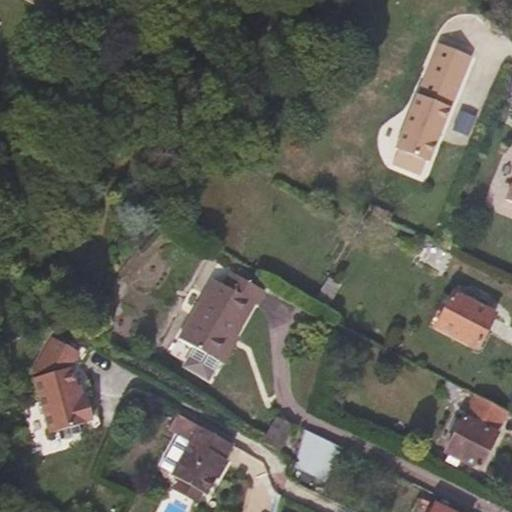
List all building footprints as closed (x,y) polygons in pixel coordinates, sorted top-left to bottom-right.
[(11,0),(29,9),(34,0),(11,0)] [(422,170),(436,133),(462,63),(460,62),(465,48),(437,38),(432,51),(430,51),(389,157),(422,170)] [(511,183),(503,207),(511,210),(511,183)] [(234,341),(252,308),(255,309),(263,295),(231,275),(224,288),(213,283),(179,342),(196,351),(186,368),(207,381),(230,339),(234,341)] [(317,320),(333,293),(322,286),(306,313),(317,320)] [(469,357),(487,322),(445,300),(427,334),(469,357)] [(92,423),(86,401),(79,403),(70,371),(78,356),(53,341),(33,376),(49,438),(86,428),(85,424),(92,423)] [(477,471),(507,414),(473,397),(443,454),(477,471)] [(160,471),(172,478),(179,482),(171,496),(195,510),(202,497),(205,498),(224,464),(223,460),(230,448),(178,418),(169,436),(177,440),(160,471)] [(271,459),(285,433),(270,424),(256,450),(271,459)] [(334,456),(314,446),(297,438),(287,474),(318,489),(334,456)]
